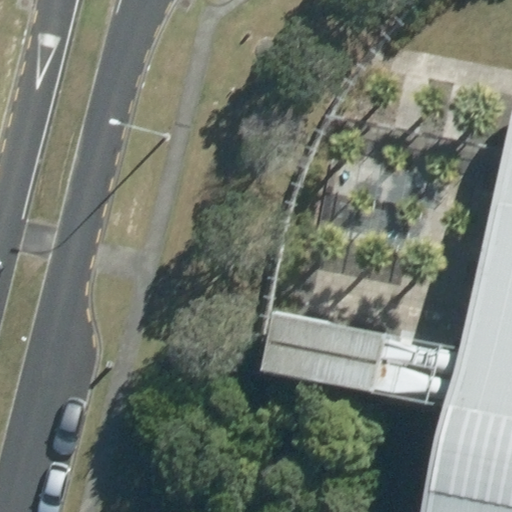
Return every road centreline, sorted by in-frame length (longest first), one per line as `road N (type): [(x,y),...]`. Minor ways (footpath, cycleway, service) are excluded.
road 1 (tertiary): [(146,0),(125,50),(19,511)]
road 2 (tertiary): [(0,237),(57,0)]
